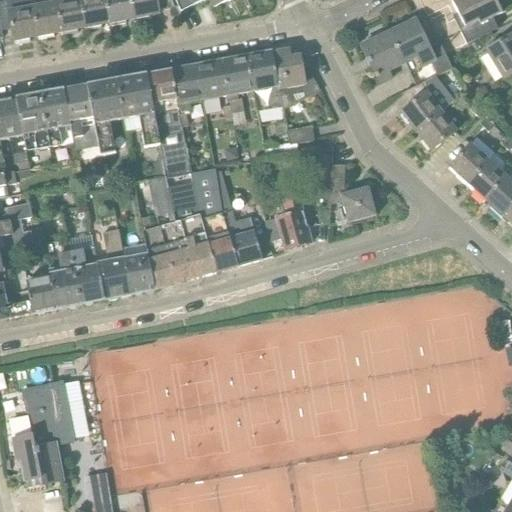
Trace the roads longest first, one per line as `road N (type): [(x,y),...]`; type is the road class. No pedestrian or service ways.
road 1 (residential): [(0,343),(199,303),(453,224)]
road 2 (residential): [(0,82),(312,24)]
road 3 (residential): [(312,24),(369,144),(453,224)]
